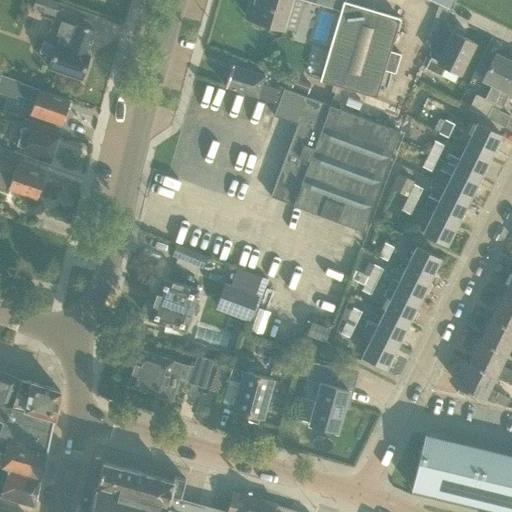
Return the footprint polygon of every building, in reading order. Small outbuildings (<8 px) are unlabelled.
[(60,3),(55,1),(52,0),(34,0),(34,1),(31,9),(55,17),(60,3)] [(345,0),(251,0),(246,17),(282,28),(296,32),(305,0),(340,11),(320,79),(375,97),(383,70),(393,73),(398,55),(389,51),(398,18),(345,2),(345,0)] [(77,24),(76,26),(60,20),(55,35),(71,40),(69,47),(57,43),(56,46),(43,41),(39,51),(52,55),(48,67),(81,79),(89,54),(86,53),(94,30),(77,24)] [(443,49),(454,27),(442,21),(431,43),(443,49)] [(460,73),(475,44),(451,32),(437,61),(430,58),(426,68),(441,75),(445,66),(460,73)] [(487,117),(511,66),(511,61),(495,53),(481,80),(492,86),(485,100),(475,96),(469,108),(487,117)] [(265,75),(232,64),(225,85),(257,97),(269,100),(277,103),(281,93),(282,89),(262,82),(265,75)] [(511,66),(487,117),(505,126),(510,117),(500,112),(508,94),(511,95),(511,66)] [(2,74),(0,80),(0,90),(16,96),(18,91),(35,98),(30,113),(61,124),(70,100),(38,89),(39,87),(2,74)] [(294,82),(290,91),(284,88),(274,115),(297,123),(270,196),(363,231),(399,132),(307,97),(310,87),(294,82)] [(49,161),(59,130),(25,119),(18,141),(15,149),(49,161)] [(448,137),(454,123),(445,119),(438,133),(448,137)] [(477,123),(466,146),(490,157),(501,135),(477,123)] [(435,140),(428,154),(437,158),(444,144),(435,140)] [(456,166),(455,167),(479,179),(490,157),(466,146),(460,158),(451,153),(447,161),(456,166)] [(437,158),(428,154),(422,166),(431,170),(437,158)] [(44,174),(16,164),(0,158),(0,190),(8,193),(10,188),(36,197),(44,174)] [(444,189),(468,201),(479,179),(455,167),(444,189)] [(407,196),(406,197),(415,202),(423,187),(414,183),(414,181),(403,176),(396,191),(407,196)] [(434,211),(457,223),(468,201),(444,189),(434,211)] [(415,202),(406,197),(400,209),(410,214),(415,202)] [(446,245),(457,223),(434,211),(423,233),(446,245)] [(387,260),(394,246),(385,241),(378,255),(387,260)] [(171,256),(198,266),(202,254),(176,244),(171,256)] [(416,247),(405,269),(429,281),(440,259),(416,247)] [(368,275),(367,277),(376,282),(383,267),(374,263),(372,266),(368,264),(364,273),(368,275)] [(392,278),(387,287),(418,303),(429,281),(405,269),(399,281),(392,278)] [(511,276),(502,296),(511,301),(511,276)] [(376,282),(367,277),(361,289),(370,294),(376,282)] [(147,318),(165,324),(164,330),(175,332),(176,327),(184,330),(197,289),(160,278),(147,318)] [(233,288),(222,284),(214,307),(249,319),(257,296),(233,288)] [(391,299),(384,313),(407,324),(418,303),(387,287),(383,295),(391,299)] [(511,301),(502,296),(491,318),(511,328),(511,301)] [(345,304),(340,318),(354,326),(362,311),(353,306),(352,308),(345,304)] [(363,328),(362,329),(396,346),(407,324),(384,313),(378,325),(372,322),(368,320),(364,328),(363,328)] [(354,326),(340,318),(335,330),(348,337),(354,326)] [(505,353),(511,338),(511,328),(491,318),(480,341),(505,353)] [(323,339),(328,327),(312,321),(307,333),(323,339)] [(396,346),(362,329),(359,336),(370,341),(362,357),(385,368),(396,346)] [(511,370),(499,364),(505,353),(480,341),(469,363),(494,375),(511,384),(511,370)] [(189,364),(138,349),(127,384),(171,397),(178,375),(185,377),(189,364)] [(202,386),(211,359),(197,354),(188,382),(202,386)] [(261,416),(272,377),(246,369),(249,358),(236,354),(229,378),(240,381),(232,408),(261,416)] [(336,431),(348,389),(334,385),(340,364),(311,356),(306,378),(315,381),(312,390),(318,392),(310,423),(336,431)] [(488,387),(494,375),(469,363),(458,385),(492,402),(493,401),(506,407),(510,398),(497,391),(488,387)] [(0,464),(0,465),(0,466),(6,467),(40,477),(54,418),(11,404),(11,406),(7,404),(18,378),(0,371),(0,464)] [(11,404),(54,418),(60,390),(22,378),(11,404)] [(511,511),(511,463),(422,442),(411,488),(430,493),(432,486),(454,491),(452,498),(489,507),(490,500),(511,505),(511,507),(510,511),(511,511)] [(273,511),(275,505),(231,493),(226,511),(177,498),(182,480),(174,477),(173,481),(103,462),(96,486),(95,483),(92,485),(93,487),(88,508),(82,507),(81,504),(78,506),(80,508),(78,511),(273,511)] [(0,495),(34,505),(40,477),(6,467),(2,480),(0,479),(0,495)]
